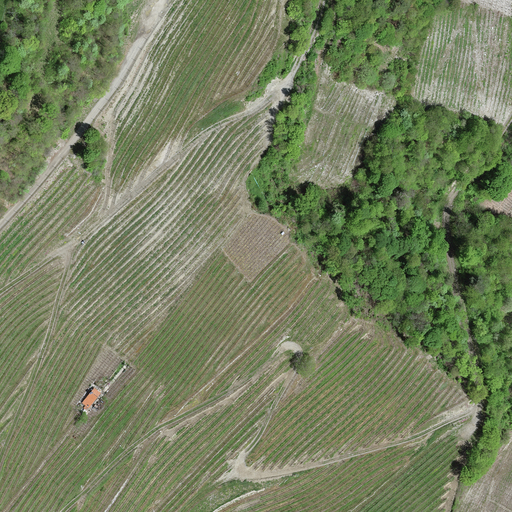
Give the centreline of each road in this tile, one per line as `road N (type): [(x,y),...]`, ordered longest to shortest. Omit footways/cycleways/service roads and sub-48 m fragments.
road 1 (track): [(511,129),(445,208),(482,374),(480,407),(423,433),(283,473),(246,474),(244,453)]
road 2 (track): [(166,0),(66,148),(0,222)]
